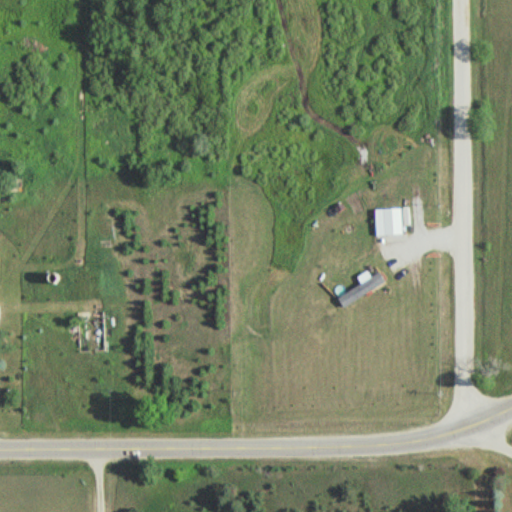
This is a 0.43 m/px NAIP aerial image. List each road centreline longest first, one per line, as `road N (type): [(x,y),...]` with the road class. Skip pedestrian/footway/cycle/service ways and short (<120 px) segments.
road 1 (residential): [(0,443),(413,440),(511,410)]
road 2 (residential): [(471,427),(465,0)]
